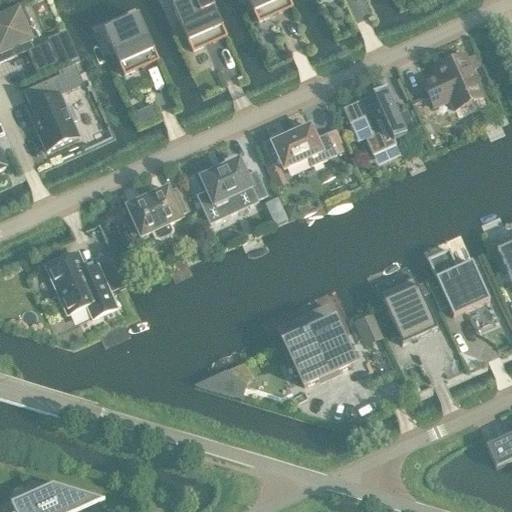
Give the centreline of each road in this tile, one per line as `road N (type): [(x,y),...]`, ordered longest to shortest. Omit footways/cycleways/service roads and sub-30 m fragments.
road 1 (residential): [(496,8),(45,209)]
road 2 (unclassified): [(322,484),(0,385)]
road 3 (residential): [(322,484),(511,399)]
